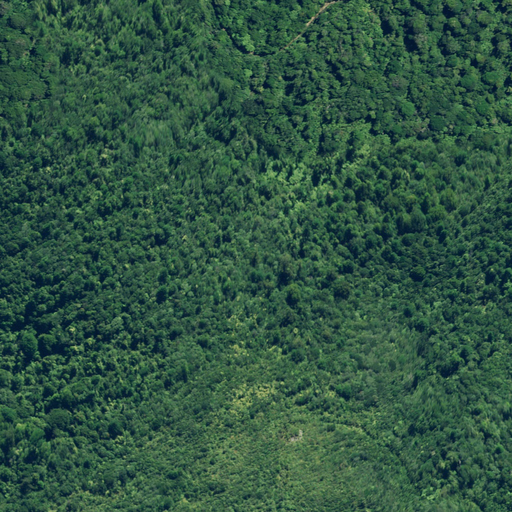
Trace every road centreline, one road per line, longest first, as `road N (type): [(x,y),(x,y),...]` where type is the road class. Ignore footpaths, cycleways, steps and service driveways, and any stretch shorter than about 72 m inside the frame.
road 1 (track): [(284,511),(275,496),(275,431),(330,418),(368,434),(437,506),(473,499),(483,511)]
road 2 (track): [(207,0),(229,43),(265,51),(300,31),(304,14),(358,0)]
